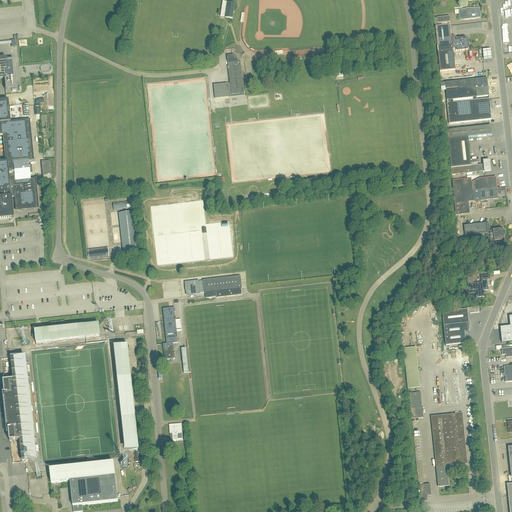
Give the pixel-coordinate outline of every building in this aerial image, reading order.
[(227,3),(226,7),(225,18),(231,19),(232,20),(233,20),(235,4),(227,3)] [(459,21),(481,18),(479,8),(458,11),(459,21)] [(454,39),(452,39),(450,26),(435,28),(440,72),(455,70),(453,51),(456,50),(456,52),(467,51),(469,49),(468,41),(466,40),(456,41),(456,40),(454,39)] [(490,49),(482,50),(483,60),(491,59),(490,49)] [(234,56),(227,57),(228,60),(231,84),(232,94),(232,95),(243,93),(240,63),(237,64),(237,60),(234,56)] [(10,61),(9,61),(6,61),(0,61),(0,79),(4,79),(5,84),(5,90),(6,90),(16,89),(15,78),(13,60),(10,61)] [(470,101),(477,101),(476,98),(489,97),(487,79),(445,83),(446,90),(459,88),(459,90),(446,91),(447,104),(470,102),(470,101)] [(220,86),(215,87),(216,99),(228,97),(228,94),(232,94),(231,84),(220,85),(220,86)] [(472,118),(491,116),(489,100),(477,101),(470,101),(470,102),(472,118)] [(39,209),(37,209),(34,180),(36,180),(36,179),(30,180),(29,175),(32,174),(31,166),(29,167),(28,162),(34,161),(34,160),(32,161),(28,121),(30,120),(10,122),(8,101),(0,101),(0,136),(4,136),(6,162),(0,162),(0,220),(13,219),(11,199),(14,198),(15,212),(39,209)] [(491,120),(491,116),(472,118),(470,102),(447,104),(449,125),(491,120)] [(491,127),(447,132),(448,140),(451,175),(472,173),(483,172),(484,172),(486,172),(491,171),(489,161),(485,161),(483,161),(483,165),(476,166),(476,163),(471,164),(468,139),(492,136),(491,127)] [(42,176),(51,175),(50,163),(41,164),(42,176)] [(471,179),(452,181),(453,193),(497,188),(496,178),(480,179),(480,180),(471,184),(471,180),(471,179)] [(454,204),(468,203),(477,202),(477,203),(481,203),(480,201),(498,199),(497,188),(453,193),(454,204)] [(468,203),(454,204),(456,216),(470,215),(468,203)] [(123,254),(138,252),(134,212),(119,214),(123,254)] [(485,234),(489,231),(488,224),(464,226),(465,236),(485,234)] [(489,231),(485,234),(486,242),(504,240),(503,230),(489,231)] [(458,240),(459,250),(470,249),(469,239),(458,240)] [(96,259),(109,257),(108,251),(95,252),(88,253),(89,260),(96,259)] [(488,289),(487,280),(490,280),(489,276),(480,277),(481,280),(481,283),(474,284),(473,278),(467,278),(467,284),(468,292),(478,291),(479,298),(484,297),(483,289),(488,289)] [(242,296),(240,277),(204,281),(204,282),(205,281),(205,283),(200,284),(200,282),(186,284),(186,285),(186,291),(187,291),(187,295),(189,295),(205,293),(206,299),(216,298),(217,299),(242,296)] [(442,313),(444,327),(446,347),(466,345),(464,333),(468,333),(468,331),(469,330),(469,328),(469,327),(469,325),(469,324),(467,314),(479,313),(479,307),(464,309),(464,311),(442,313)] [(174,308),(163,310),(167,345),(163,345),(165,361),(175,360),(173,344),(178,344),(174,308)] [(511,317),(509,317),(510,327),(500,328),(502,344),(511,342),(511,317)] [(99,325),(34,332),(36,347),(101,340),(99,325)] [(140,453),(128,348),(114,349),(124,433),(124,434),(125,454),(140,453)] [(409,389),(422,388),(419,348),(406,349),(409,389)] [(511,348),(501,350),(502,356),(507,355),(507,358),(511,357),(511,348)] [(26,358),(10,360),(18,434),(22,465),(37,464),(26,358)] [(420,393),(409,395),(412,420),(423,419),(420,393)] [(439,488),(451,487),(449,467),(468,465),(464,414),(433,417),(439,488)] [(183,442),(181,424),(169,425),(170,434),(172,434),(173,443),(183,442)] [(67,469),(66,469),(67,480),(67,482),(70,482),(73,507),(73,511),(82,511),(82,506),(89,505),(118,502),(118,497),(114,466),(74,471),(74,468),(68,469),(67,469)] [(54,470),(50,471),(50,475),(51,481),(51,482),(51,483),(51,484),(57,483),(58,483),(67,482),(67,480),(66,469),(55,470),(54,470)] [(421,498),(421,502),(427,502),(426,497),(431,496),(430,485),(425,486),(420,486),(419,486),(420,498),(421,498)]
